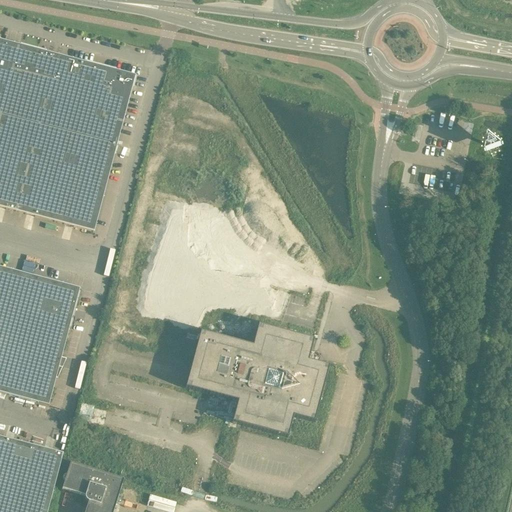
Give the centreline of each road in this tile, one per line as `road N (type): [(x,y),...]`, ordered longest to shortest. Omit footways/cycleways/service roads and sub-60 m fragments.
road 1 (unclassified): [(389,511),(420,365),(378,203),(387,136)]
road 2 (secondary): [(390,0),(352,24),(176,11)]
road 3 (secondary): [(176,11),(238,33),(327,46)]
